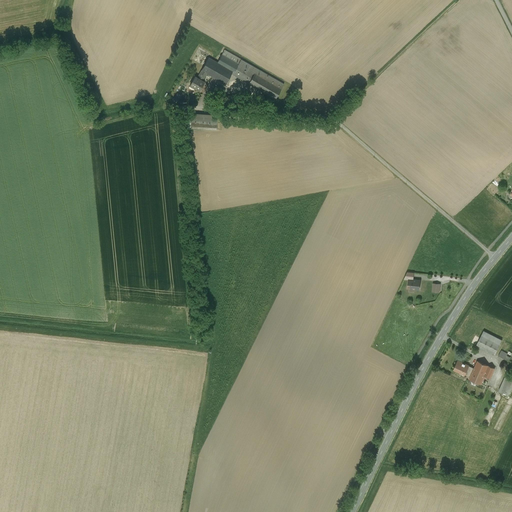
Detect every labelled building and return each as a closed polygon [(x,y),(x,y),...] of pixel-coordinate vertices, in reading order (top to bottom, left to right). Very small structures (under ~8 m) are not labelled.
[(241,60),(224,50),(217,63),(210,75),(226,84),(232,74),(233,72),(234,73),(241,60)] [(217,63),(208,58),(201,70),(207,73),(210,75),(217,63)] [(284,84),(241,60),(234,73),(233,72),(232,74),(249,83),(255,73),(281,89),(284,84)] [(207,73),(202,71),(197,78),(202,81),(207,73)] [(281,89),(255,73),(249,83),(275,99),(281,89)] [(197,78),(195,77),(190,85),(200,91),(204,82),(202,81),(197,78)] [(218,115),(188,113),(188,121),(217,123),(218,115)] [(217,123),(188,121),(187,128),(216,130),(217,123)] [(413,280),(409,279),(408,288),(419,290),(420,280),(413,280)] [(502,340),(484,331),(477,345),(495,354),(502,340)] [(507,354),(501,351),(498,356),(505,359),(507,354)] [(469,366),(458,361),(454,369),(461,372),(465,374),(469,366)] [(488,366),(477,361),(474,368),(474,369),(485,374),(488,366)] [(474,368),(469,366),(465,374),(470,377),(474,369),(474,368)] [(494,368),(488,366),(485,374),(484,375),(490,378),(494,368)] [(485,374),(474,369),(470,377),(470,378),(481,383),(484,375),(485,374)] [(511,386),(511,375),(507,373),(499,391),(508,396),(511,386)]
